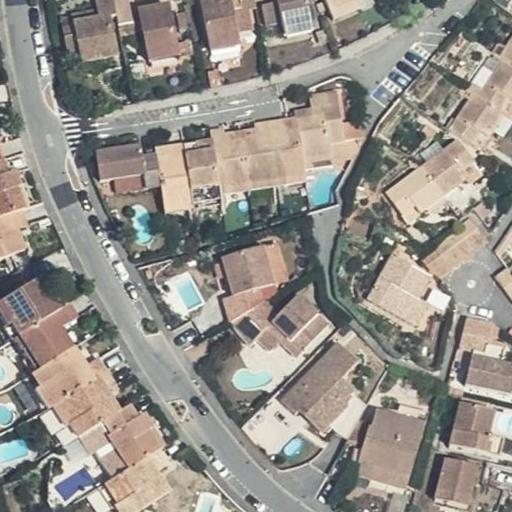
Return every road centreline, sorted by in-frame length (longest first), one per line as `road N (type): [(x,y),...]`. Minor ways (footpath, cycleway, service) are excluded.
road 1 (unclassified): [(289,511),(232,460),(161,362),(79,224),(47,139)]
road 2 (residential): [(47,139),(263,103),(277,87),(348,67),(459,4)]
road 3 (unclassified): [(47,139),(18,0)]
